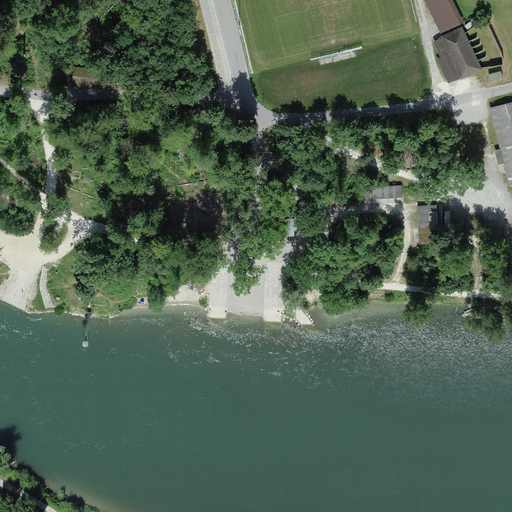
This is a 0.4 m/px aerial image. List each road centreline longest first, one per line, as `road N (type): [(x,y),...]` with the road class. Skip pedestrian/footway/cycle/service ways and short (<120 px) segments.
road 1 (track): [(511,291),(367,282),(257,251),(217,266),(48,209),(29,250),(0,242)]
road 2 (track): [(296,120),(314,139),(401,175),(487,189),(463,98)]
road 3 (track): [(244,97),(257,115),(296,120),(511,88)]
road 4 (track): [(244,97),(0,90)]
road 5 (track): [(44,95),(48,209),(0,196)]
road 6 (track): [(257,115),(257,251)]
road 7 (track): [(259,153),(285,170),(307,210),(303,269)]
